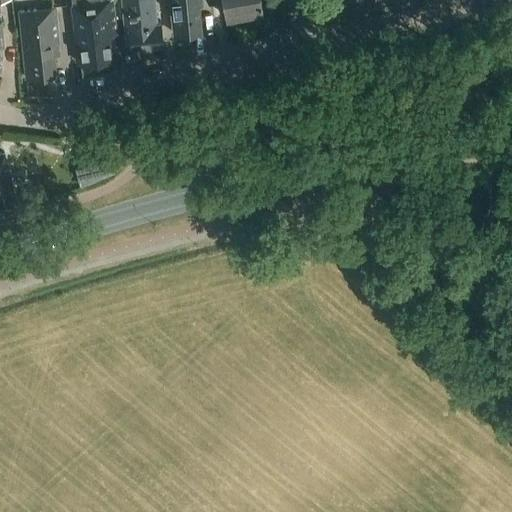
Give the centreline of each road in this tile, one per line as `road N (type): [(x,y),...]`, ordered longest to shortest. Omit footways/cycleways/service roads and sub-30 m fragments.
road 1 (primary): [(0,257),(117,218),(511,118)]
road 2 (residential): [(0,113),(57,119),(87,112),(159,80),(309,40)]
road 3 (residential): [(309,40),(508,0)]
